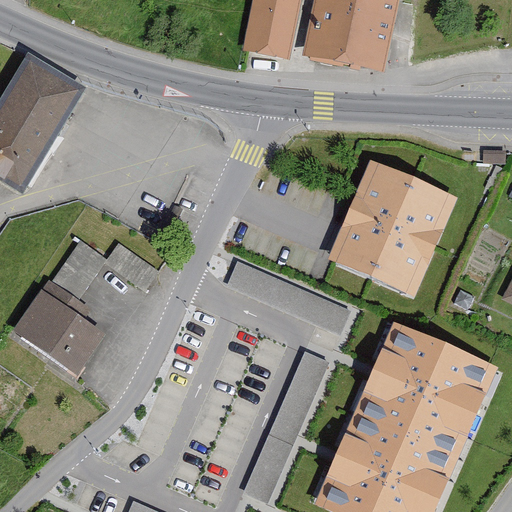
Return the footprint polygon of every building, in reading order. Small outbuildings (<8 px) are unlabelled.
[(258,0),(247,52),(287,60),(299,0),(258,0)] [(380,72),(395,1),(387,0),(327,0),(316,59),(380,72)] [(87,99),(28,63),(0,108),(0,181),(27,197),(87,99)] [(506,152),(482,151),(482,164),(506,164),(506,152)] [(454,201),(365,164),(324,263),(413,300),(454,201)] [(171,241),(186,208),(173,202),(159,235),(171,241)] [(80,247),(58,282),(83,298),(105,263),(80,247)] [(158,276),(122,248),(111,262),(147,290),(158,276)] [(351,312),(235,263),(224,288),(313,325),(340,337),(351,312)] [(42,295),(16,333),(76,374),(102,336),(42,295)] [(435,511),(495,374),(387,328),(311,507),(322,511),(435,511)] [(329,364),(302,352),(241,495),(268,506),(329,364)] [(157,511),(132,501),(127,511),(157,511)]
